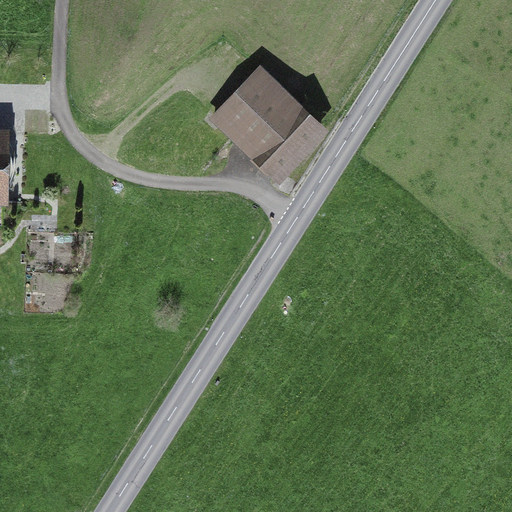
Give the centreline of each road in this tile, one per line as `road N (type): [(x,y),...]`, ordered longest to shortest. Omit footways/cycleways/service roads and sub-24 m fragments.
road 1 (secondary): [(111,511),(433,0)]
road 2 (track): [(63,0),(62,113),(79,146),(122,173),(235,186),(297,217)]
road 3 (track): [(93,157),(188,77)]
